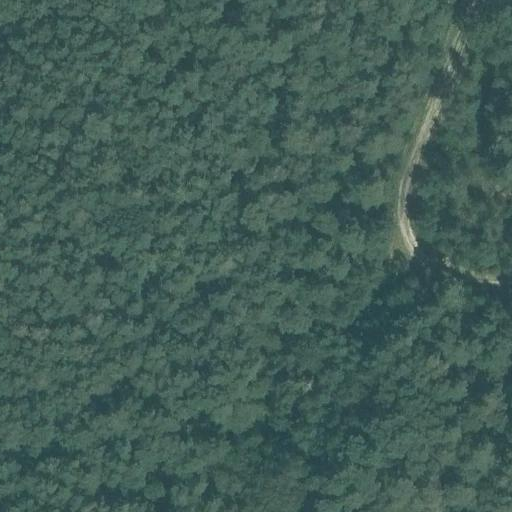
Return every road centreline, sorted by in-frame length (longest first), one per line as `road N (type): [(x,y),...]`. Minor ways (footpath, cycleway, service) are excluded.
road 1 (track): [(463,0),(377,263),(282,511)]
road 2 (track): [(364,293),(426,266),(511,276)]
